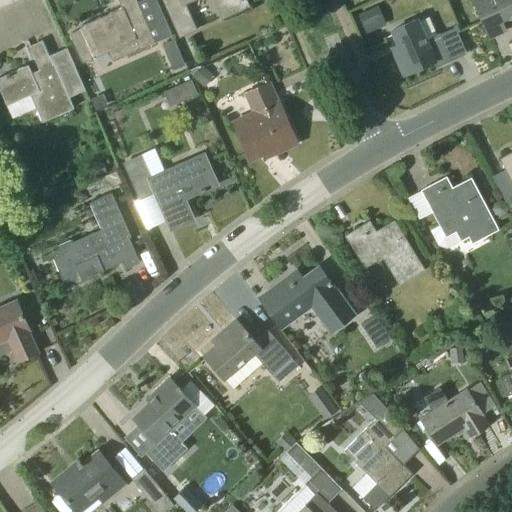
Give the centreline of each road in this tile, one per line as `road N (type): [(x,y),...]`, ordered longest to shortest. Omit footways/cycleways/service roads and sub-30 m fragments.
road 1 (residential): [(0,449),(227,250),(380,147)]
road 2 (residential): [(380,147),(511,81)]
road 3 (residential): [(380,147),(329,38)]
